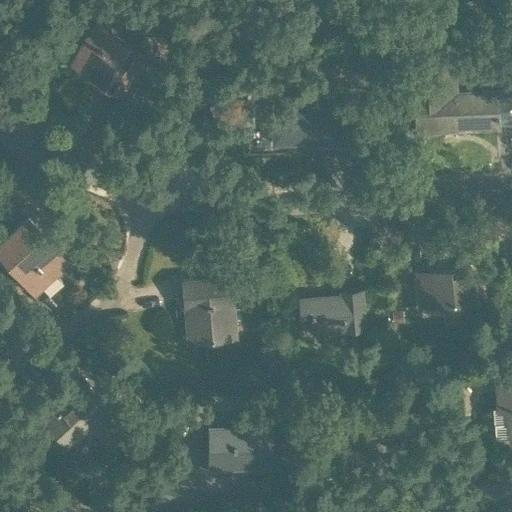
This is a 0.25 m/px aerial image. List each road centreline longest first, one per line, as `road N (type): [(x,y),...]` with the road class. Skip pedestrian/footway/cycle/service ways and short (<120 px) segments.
road 1 (residential): [(172,200),(323,203),(511,188)]
road 2 (residential): [(172,200),(213,52),(232,39),(341,18)]
road 3 (residential): [(0,379),(119,293),(136,257),(138,192)]
road 4 (residential): [(0,132),(138,192)]
